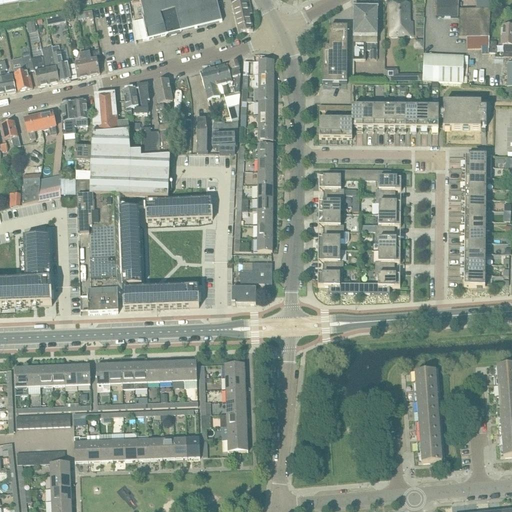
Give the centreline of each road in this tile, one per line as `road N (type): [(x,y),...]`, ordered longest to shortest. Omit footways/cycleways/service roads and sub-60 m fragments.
road 1 (unclassified): [(0,338),(290,327)]
road 2 (residential): [(0,108),(185,65),(277,30)]
road 3 (residential): [(277,505),(290,327)]
road 4 (residential): [(290,327),(297,153)]
road 5 (residential): [(440,156),(439,316)]
road 6 (unclassified): [(290,327),(439,316)]
road 7 (residential): [(297,153),(440,156)]
road 8 (residential): [(297,153),(291,59),(277,30)]
road 9 (residential): [(277,505),(397,495)]
